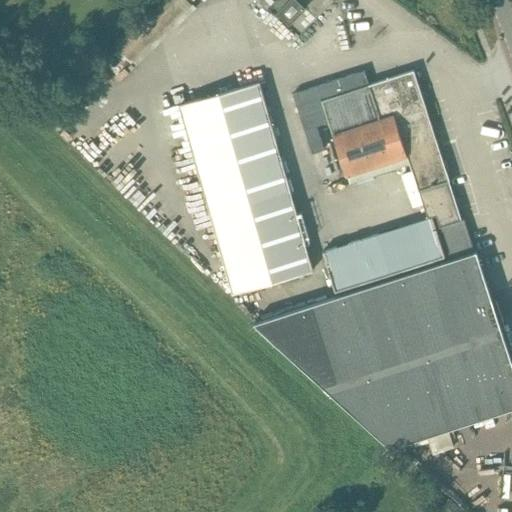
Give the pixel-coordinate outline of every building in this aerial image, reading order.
[(188,0),(166,0),(147,19),(161,34),(193,4),(188,0)] [(290,0),(278,13),(290,25),(306,8),(296,0),(290,0)] [(330,122),(338,146),(429,117),(425,104),(425,103),(420,105),(417,94),(422,93),(421,91),(414,70),(395,76),(370,84),(366,70),(294,93),(305,126),(306,130),(314,154),(329,149),(322,125),(330,122)] [(259,81),(180,104),(234,293),(313,271),(259,81)] [(323,250),(335,291),(446,256),(438,230),(441,230),(466,222),(465,218),(462,219),(462,218),(461,218),(459,210),(449,180),(450,180),(447,170),(449,170),(446,159),(444,160),(440,149),(432,152),(431,148),(439,145),(429,117),(338,146),(347,175),(406,155),(417,188),(428,217),(323,250)] [(476,253),(466,222),(441,230),(451,262),(390,281),(259,322),(298,356),(325,380),(499,324),(497,318),(495,318),(491,306),(493,305),(490,298),(483,275),(476,253)] [(349,403),(367,419),(395,446),(435,433),(511,408),(511,366),(506,347),(505,344),(499,325),(499,324),(325,380),(349,403)] [(461,511),(448,499),(441,507),(446,511),(461,511)]
